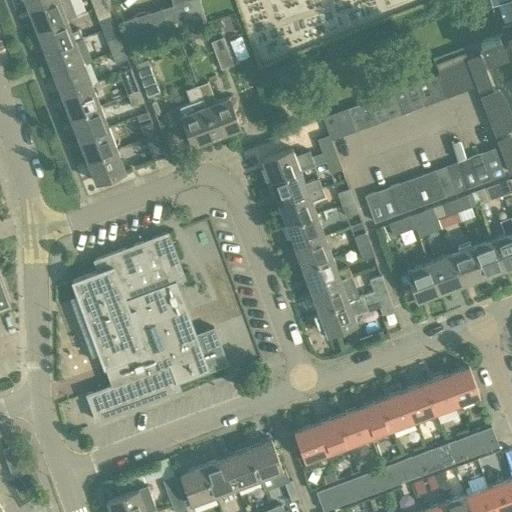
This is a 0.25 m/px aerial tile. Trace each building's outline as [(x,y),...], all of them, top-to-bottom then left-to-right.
[(71,0),(49,0),(29,8),(37,29),(67,18),(77,14),(71,0)] [(190,0),(174,5),(173,5),(162,8),(169,33),(190,27),(202,24),(207,22),(199,0),(190,0)] [(95,7),(94,7),(99,19),(111,15),(106,3),(95,7)] [(148,12),(156,37),(169,33),(162,8),(148,12)] [(135,16),(143,41),(156,37),(148,12),(135,16)] [(143,41),(135,16),(122,20),(130,45),(143,41)] [(67,18),(37,29),(46,51),(76,40),(82,38),(78,28),(72,31),(67,18)] [(202,24),(190,27),(193,37),(205,33),(202,24)] [(511,24),(501,27),(503,33),(480,41),(486,58),(505,51),(502,42),(506,41),(506,42),(511,39),(511,24)] [(111,51),(123,46),(118,33),(107,38),(111,51)] [(82,38),(76,40),(46,51),(54,72),(84,61),(93,57),(85,36),(82,38)] [(225,41),(213,45),(222,69),(233,65),(225,41)] [(123,46),(111,51),(116,62),(128,57),(123,46)] [(472,75),(469,67),(467,59),(464,52),(450,58),(462,91),(476,86),(475,83),(472,75)] [(469,67),(470,66),(482,62),(479,54),(467,59),(469,67)] [(447,97),(459,93),(462,91),(450,58),(435,63),(439,74),(447,97)] [(84,61),(54,72),(62,94),(92,82),(84,61)] [(472,75),(473,75),(485,70),(482,62),(470,66),(469,67),(472,75)] [(150,63),(137,67),(148,96),(161,91),(150,63)] [(475,83),(476,82),(488,78),(485,70),(473,75),(472,75),(475,83)] [(435,101),(447,97),(439,74),(427,78),(435,101)] [(129,94),(140,90),(135,77),(123,82),(129,94)] [(435,101),(427,78),(416,82),(425,105),(435,101)] [(478,91),(491,86),(488,78),(476,82),(475,83),(476,86),(478,91)] [(203,99),(217,136),(240,127),(230,97),(217,102),(209,81),(198,85),(203,99)] [(92,82),(62,94),(71,116),(95,107),(101,105),(95,91),(92,82)] [(425,105),(416,82),(404,87),(412,110),(425,105)] [(203,99),(198,85),(187,89),(192,103),(168,112),(175,131),(186,126),(193,145),(217,136),(203,99)] [(412,110),(404,87),(393,91),(401,113),(412,110)] [(494,135),(511,127),(511,119),(511,117),(509,107),(505,98),(498,89),(480,96),(494,135)] [(140,90),(129,94),(133,106),(145,101),(140,90)] [(381,95),(389,118),(401,113),(393,91),(381,95)] [(369,100),(377,122),(389,118),(381,95),(369,100)] [(377,122),(369,100),(358,103),(366,126),(377,122)] [(346,108),(355,130),(366,126),(358,103),(346,108)] [(79,138),(95,131),(109,126),(101,105),(95,107),(71,116),(79,138)] [(355,130),(346,108),(334,112),(343,135),(355,130)] [(329,135),(331,139),(343,135),(334,112),(323,116),(329,135)] [(145,137),(157,132),(152,121),(141,125),(145,137)] [(95,131),(79,138),(88,159),(95,156),(117,147),(109,126),(95,131)] [(157,132),(145,137),(154,159),(166,155),(157,132)] [(331,139),(329,135),(317,139),(322,152),(312,156),(309,150),(295,155),(292,147),(262,159),(270,181),(300,170),(314,165),(326,161),(338,156),(331,139)] [(499,148),(511,142),(511,141),(509,135),(496,140),(499,148)] [(502,156),(511,152),(511,142),(499,148),(502,156)] [(95,156),(88,159),(96,181),(126,170),(117,147),(95,156)] [(480,152),(491,179),(504,174),(494,147),(480,152)] [(491,179),(480,152),(469,157),(479,183),(491,179)] [(505,164),(511,161),(511,152),(502,156),(505,164)] [(338,156),(326,161),(330,173),(342,169),(338,156)] [(457,161),(467,188),(479,183),(469,157),(457,161)] [(446,165),(456,192),(467,188),(457,161),(446,165)] [(434,169),(444,196),(456,192),(446,165),(434,169)] [(444,196),(434,169),(423,173),(433,200),(444,196)] [(300,170),(270,181),(279,204),(322,187),(318,178),(305,183),(300,170)] [(433,200),(423,173),(411,178),(421,205),(433,200)] [(421,205),(411,178),(399,182),(409,209),(421,205)] [(498,183),(502,194),(511,190),(511,185),(510,179),(498,183)] [(388,186),(398,213),(409,209),(399,182),(388,186)] [(502,194),(498,183),(485,187),(490,199),(502,194)] [(398,213),(388,186),(377,190),(387,217),(398,213)] [(322,187),(279,204),(286,225),(316,214),(312,201),(325,196),(322,187)] [(342,204),(353,200),(349,188),(338,193),(342,204)] [(387,217),(377,190),(365,195),(375,222),(387,217)] [(454,199),(459,210),(470,206),(466,195),(454,199)] [(459,210),(454,199),(441,204),(445,215),(459,210)] [(353,200),(342,204),(346,216),(358,212),(353,200)] [(411,215),(415,226),(427,222),(422,211),(411,215)] [(295,247),(325,236),(316,214),(286,225),(295,247)] [(415,226),(411,215),(388,223),(392,235),(415,226)] [(493,237),(504,268),(511,264),(511,220),(510,217),(501,220),(506,233),(493,237)] [(176,281),(185,278),(168,232),(94,259),(98,270),(72,279),(104,366),(110,363),(117,382),(87,393),(96,420),(180,389),(177,381),(227,363),(214,327),(196,334),(176,281)] [(358,248),(369,244),(365,232),(354,236),(358,248)] [(485,240),(472,245),(483,276),(504,268),(493,237),(491,233),(484,236),(485,240)] [(325,236),(295,247),(303,269),(333,258),(325,236)] [(369,244),(358,248),(362,260),(373,256),(369,244)] [(450,253),(461,284),(483,276),(472,245),(450,253)] [(461,284),(450,253),(428,261),(439,292),(461,284)] [(338,270),(333,258),(303,269),(311,291),(341,279),(351,276),(347,266),(338,270)] [(439,292),(428,261),(405,270),(417,300),(439,292)] [(0,304),(10,301),(0,273),(0,304)] [(374,291),(386,287),(381,275),(370,279),(374,291)] [(351,276),(341,279),(311,291),(319,312),(358,297),(351,276)] [(362,295),(366,305),(377,301),(382,314),(394,309),(393,306),(386,287),(374,291),(362,295)] [(362,295),(358,297),(319,312),(327,334),(357,323),(354,314),(367,309),(366,305),(362,295)] [(445,373),(457,404),(479,395),(467,365),(445,373)] [(424,382),(435,412),(457,404),(445,373),(424,382)] [(402,390),(414,420),(435,412),(424,382),(402,390)] [(381,398),(392,428),(414,420),(402,390),(381,398)] [(359,406),(371,436),(392,428),(381,398),(359,406)] [(337,414),(349,445),(371,436),(359,406),(337,414)] [(316,423),(327,453),(349,445),(337,414),(316,423)] [(511,434),(504,417),(493,422),(502,442),(511,437),(511,434)] [(327,453),(316,423),(294,431),(305,461),(327,453)] [(492,426),(470,435),(473,444),(495,435),(492,426)] [(448,443),(451,452),(473,444),(470,435),(448,443)] [(473,444),(477,454),(499,446),(495,435),(473,444)] [(248,448),(260,479),(272,474),(276,484),(287,480),(272,439),(248,448)] [(426,451),(429,460),(451,452),(448,443),(426,451)] [(451,452),(455,462),(477,454),(473,444),(451,452)] [(13,445),(2,449),(11,472),(22,468),(13,445)] [(226,456),(237,487),(260,479),(248,448),(226,456)] [(404,459),(408,468),(429,460),(426,451),(404,459)] [(429,460),(433,470),(455,462),(451,452),(429,460)] [(203,464),(215,495),(237,487),(226,456),(203,464)] [(382,467),(386,476),(408,468),(404,459),(382,467)] [(408,468),(411,478),(433,470),(429,460),(408,468)] [(215,495),(203,464),(181,473),(192,504),(215,495)] [(462,464),(456,466),(459,473),(465,471),(462,464)] [(360,475),(364,484),(386,476),(382,467),(360,475)] [(386,476),(389,486),(411,478),(408,468),(386,476)] [(332,471),(322,475),(325,484),(335,480),(332,471)] [(163,479),(171,502),(183,498),(175,475),(163,479)] [(339,483),(342,493),(364,484),(360,475),(339,483)] [(364,484),(368,494),(389,486),(386,476),(364,484)] [(488,485),(498,511),(507,511),(511,510),(511,481),(510,476),(488,485)] [(316,491),(320,501),(342,493),(339,483),(316,491)] [(342,493),(346,502),(368,494),(364,484),(342,493)] [(466,493),(473,511),(498,511),(488,485),(466,493)] [(112,511),(144,511),(147,511),(143,499),(149,496),(145,486),(108,500),(112,511)] [(277,486),(266,487),(268,504),(279,503),(277,486)] [(324,511),(345,503),(346,502),(342,493),(320,501),(324,511)] [(444,501),(448,511),(473,511),(466,493),(444,501)] [(183,498),(171,502),(175,511),(187,508),(183,498)] [(423,509),(423,511),(448,511),(444,501),(423,509)]
